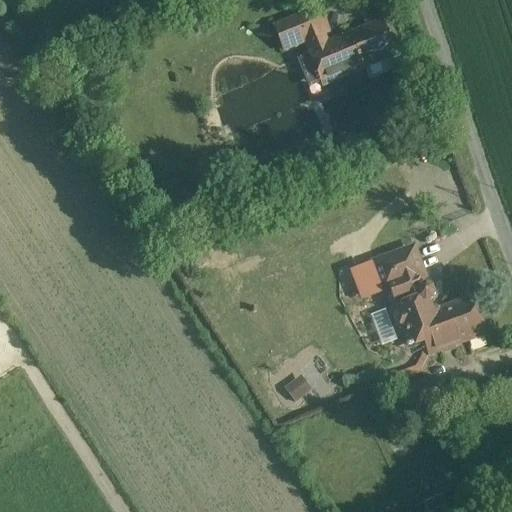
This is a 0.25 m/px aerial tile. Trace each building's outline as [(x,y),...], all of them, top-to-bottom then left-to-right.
[(318,12),(274,31),(283,53),(305,45),(323,37),(328,35),(318,12)] [(381,23),(349,37),(350,38),(327,47),(323,37),(305,45),(309,55),(307,56),(321,89),(363,71),(364,72),(396,59),(381,23)] [(413,252),(373,267),(383,295),(390,292),(397,311),(389,313),(399,340),(412,335),(420,339),(421,338),(415,322),(439,313),(438,312),(434,310),(429,311),(427,305),(430,304),(433,298),(431,292),(425,289),(424,290),(420,281),(423,280),(413,252)] [(439,313),(415,322),(421,338),(429,357),(484,336),(471,301),(439,313)] [(285,388),(296,403),(312,390),(301,376),(285,388)] [(438,380),(410,390),(419,413),(446,403),(438,380)] [(427,511),(431,511),(446,506),(441,496),(424,503),(427,511)]
